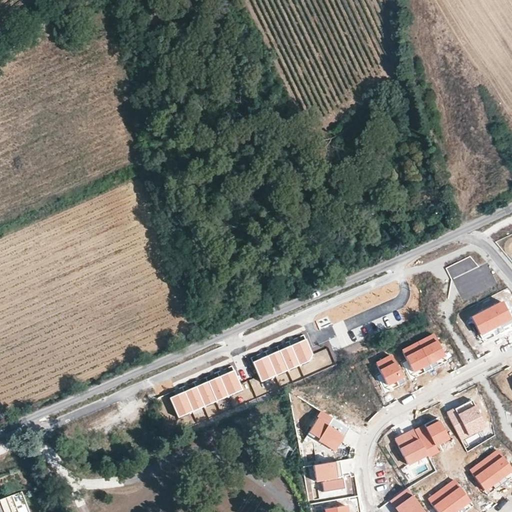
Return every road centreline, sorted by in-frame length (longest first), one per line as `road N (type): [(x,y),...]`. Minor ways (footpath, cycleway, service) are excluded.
road 1 (unclassified): [(0,432),(471,231)]
road 2 (unknown): [(28,420),(57,456),(112,480),(211,451),(265,511)]
road 3 (residential): [(511,351),(373,431),(362,461),(370,511)]
